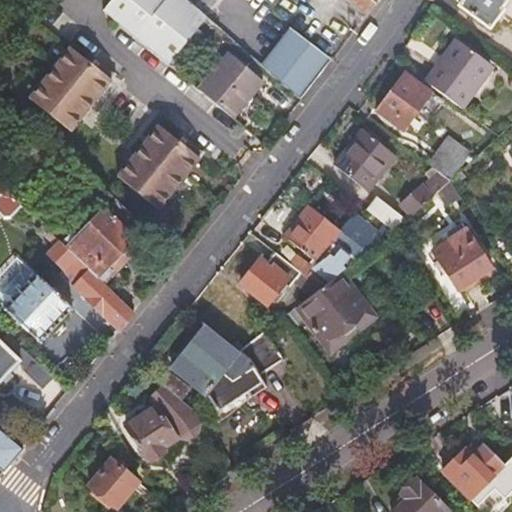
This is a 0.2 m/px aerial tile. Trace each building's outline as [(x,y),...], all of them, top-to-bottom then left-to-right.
[(186,0),(115,0),(107,10),(169,63),(206,17),(186,0)] [(351,0),(369,13),(379,0),(351,0)] [(504,0),(468,0),(464,7),(489,26),(502,11),(498,8),(504,0)] [(331,60),(287,23),(259,57),(304,94),(331,60)] [(443,68),(430,84),(464,110),(475,92),(471,88),(489,65),(457,41),(440,65),(443,68)] [(69,46),(28,97),(71,132),(112,81),(86,60),(69,46)] [(86,60),(112,81),(118,74),(92,53),(86,60)] [(203,91),(234,117),(264,81),(234,54),(203,91)] [(408,74),(378,110),(396,124),(412,104),(420,110),(433,94),(408,74)] [(200,159),(175,139),(158,127),(119,177),(159,210),(200,159)] [(364,130),(336,164),(368,191),(396,156),(364,130)] [(180,133),(175,139),(200,159),(204,153),(180,133)] [(449,137),(429,164),(440,172),(452,181),(473,154),(449,137)] [(402,204),(412,218),(441,193),(451,184),(454,182),(452,181),(440,172),(402,204)] [(451,184),(441,193),(447,206),(461,198),(451,184)] [(8,219),(21,205),(0,185),(0,215),(3,218),(8,219)] [(370,211),(396,232),(407,218),(381,197),(370,211)] [(71,249),(106,283),(127,260),(122,255),(148,229),(118,201),(71,249)] [(311,207),(286,236),(303,251),(317,262),(341,233),(311,207)] [(444,237),(448,243),(467,231),(464,226),(444,237)] [(467,231),(448,243),(436,250),(460,289),(492,269),(467,231)] [(78,285),(120,329),(135,312),(106,283),(71,249),(62,241),(50,253),(66,268),(68,267),(81,281),(78,285)] [(303,251),(292,265),(306,277),(317,262),(303,251)] [(292,265),(276,253),(266,264),(262,261),(242,284),(268,306),(288,280),(311,298),(322,289),(319,287),(306,277),(292,265)] [(327,277),(334,280),(343,273),(344,272),(342,269),(348,261),(339,254),(333,262),(330,259),(317,269),(327,277)] [(0,298),(5,303),(33,273),(15,256),(0,271),(0,298)] [(314,266),(306,277),(319,287),(327,277),(317,269),(314,266)] [(34,272),(33,273),(5,303),(2,306),(37,341),(70,306),(34,272)] [(322,289),(311,298),(298,308),(324,344),(371,312),(343,273),(334,280),(322,289)] [(371,312),(324,344),(330,353),(376,320),(371,312)] [(0,340),(21,360),(19,362),(23,365),(32,355),(0,324),(0,340)] [(241,352),(207,326),(173,369),(209,397),(219,411),(250,390),(255,397),(268,388),(261,375),(251,360),(241,352)] [(267,332),(241,352),(251,360),(261,375),(284,360),(267,332)] [(0,381),(0,382),(19,362),(21,360),(0,340),(0,381)] [(51,374),(32,355),(23,365),(21,367),(40,385),(51,374)] [(171,374),(162,384),(181,399),(189,389),(171,374)] [(198,416),(164,389),(151,400),(158,411),(131,429),(153,463),(167,454),(164,450),(179,441),(181,446),(191,447),(200,435),(202,423),(198,416)] [(250,390),(219,411),(223,418),(255,397),(250,390)] [(0,467),(4,471),(23,449),(0,428),(0,467)] [(468,449),(444,471),(471,499),(506,466),(485,445),(474,455),(468,449)] [(113,459),(91,484),(118,509),(140,484),(113,459)] [(449,511),(418,480),(402,495),(406,501),(394,511),(449,511)]
